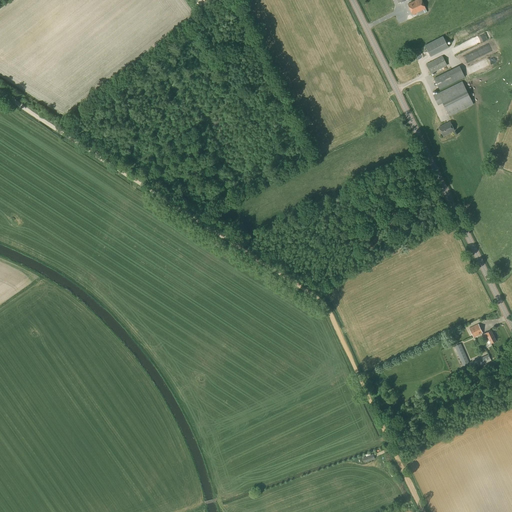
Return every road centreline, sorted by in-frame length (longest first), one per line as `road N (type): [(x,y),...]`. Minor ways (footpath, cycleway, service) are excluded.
road 1 (track): [(423,511),(323,300),(0,92)]
road 2 (secondary): [(511,326),(352,0)]
